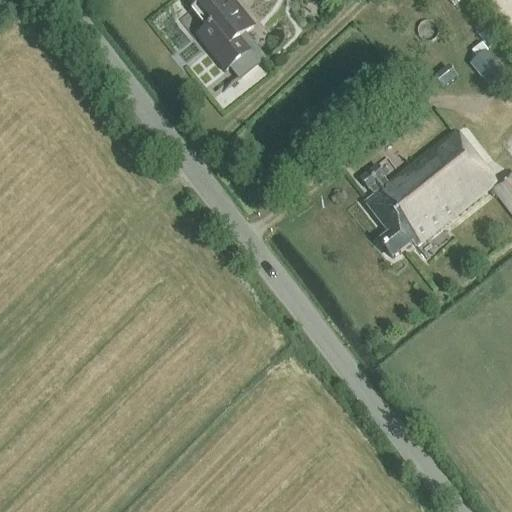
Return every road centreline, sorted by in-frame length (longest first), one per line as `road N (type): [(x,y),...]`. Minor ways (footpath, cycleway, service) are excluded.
road 1 (tertiary): [(458,511),(59,0)]
road 2 (track): [(245,239),(418,108),(468,108)]
road 3 (unknown): [(369,0),(189,167)]
